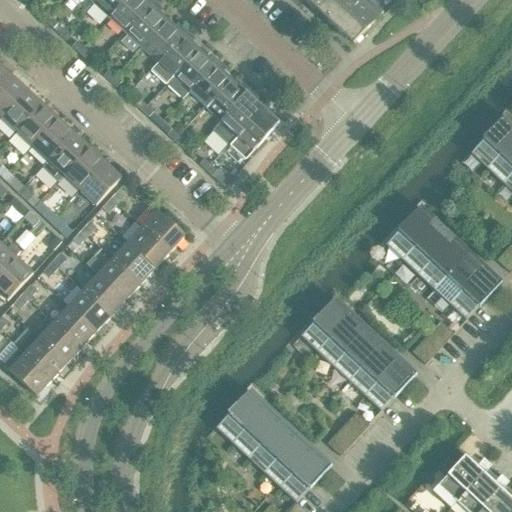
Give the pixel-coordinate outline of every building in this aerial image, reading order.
[(109,20),(127,0),(98,0),(93,5),(109,20)] [(125,35),(154,3),(150,0),(147,0),(146,2),(143,0),(127,0),(109,20),(125,35)] [(321,15),(335,0),(305,0),(304,2),(313,11),(315,10),(321,15)] [(335,31),(364,0),(335,0),(321,15),(327,21),(326,22),(335,31)] [(353,45),(383,14),(367,0),(364,0),(335,31),(345,40),(346,39),(353,45)] [(141,49),(167,22),(156,12),(159,8),(154,3),(125,35),(128,37),(122,44),(133,54),(139,47),(141,49)] [(51,20),(47,16),(45,14),(40,19),(47,25),(51,20)] [(57,25),(51,20),(47,25),(53,30),(57,25)] [(157,65),(186,33),(181,28),(177,32),(167,22),(141,49),(157,65)] [(166,87),(199,51),(188,41),(191,38),(186,33),(157,65),(158,65),(151,72),(166,87)] [(83,49),(76,43),(72,48),(78,54),(83,49)] [(84,60),(89,55),(83,49),(78,54),(84,60)] [(189,94),(218,63),(213,58),(210,61),(199,51),(166,87),(182,101),(189,94)] [(205,109),(230,81),(220,71),(223,67),(218,63),(189,94),(205,109)] [(0,87),(9,77),(0,68),(0,87)] [(110,83),(114,78),(108,72),(103,77),(110,83)] [(0,118),(25,92),(9,77),(0,87),(0,118)] [(121,84),(114,78),(110,83),(116,89),(121,84)] [(221,123),(250,92),(244,87),(241,91),(230,81),(205,109),(221,123)] [(0,119),(16,134),(41,106),(25,92),(0,118),(0,119)] [(230,145),(236,138),(262,110),(251,100),(255,97),(250,92),(221,123),(214,131),(230,145)] [(146,108),(140,102),(135,107),(142,113),(146,108)] [(32,149),(57,121),(41,106),(16,134),(32,149)] [(148,119),(153,114),(146,108),(142,113),(148,119)] [(246,161),(282,122),(276,117),(273,120),(262,110),(236,138),(238,139),(231,146),(246,161)] [(487,171),(511,143),(511,123),(505,118),(482,141),(483,142),(471,155),(487,171)] [(47,163),(73,136),(57,121),(32,149),(47,163)] [(178,137),(172,132),(167,137),(173,142),(178,137)] [(63,178),(89,150),(73,136),(47,163),(41,170),(57,185),(63,178)] [(184,143),(178,137),(173,142),(180,148),(184,143)] [(503,185),(511,175),(511,143),(487,171),(503,185)] [(79,193),(105,165),(89,150),(63,178),(79,193)] [(210,167),(203,161),(199,166),(205,172),(210,167)] [(96,208),(121,180),(105,165),(79,193),(96,208)] [(211,178),(216,173),(210,167),(205,172),(211,178)] [(511,193),(511,175),(503,185),(511,193)] [(24,189),(15,180),(9,187),(18,195),(24,189)] [(27,204),(33,197),(24,189),(18,195),(27,204)] [(116,207),(125,198),(119,192),(110,201),(116,207)] [(108,216),(116,207),(110,201),(102,210),(108,216)] [(30,214),(20,206),(14,212),(24,220),(30,214)] [(402,262),(437,225),(420,209),(397,233),(398,234),(393,239),(393,240),(386,247),(402,262)] [(49,224),(55,218),(46,210),(40,216),(49,224)] [(184,239),(157,213),(141,230),(169,255),(184,239)] [(33,229),(39,222),(30,214),(24,220),(33,229)] [(65,227),(55,218),(49,224),(59,233),(65,227)] [(87,239),(96,230),(89,224),(81,233),(87,239)] [(418,277),(453,239),(437,225),(402,262),(418,277)] [(169,255),(141,230),(127,246),(154,271),(169,255)] [(79,248),(87,239),(81,233),(72,242),(79,248)] [(62,244),(53,236),(47,242),(56,251),(62,244)] [(434,292),(469,254),(453,239),(418,277),(434,292)] [(0,278),(16,261),(0,246),(0,278)] [(154,271),(127,246),(112,261),(139,287),(154,271)] [(511,266),(511,254),(507,250),(502,256),(511,266)] [(450,306),(485,269),(469,254),(434,292),(450,306)] [(58,270),(66,261),(60,255),(51,264),(58,270)] [(509,275),(511,272),(511,266),(502,256),(496,263),(509,275)] [(112,261),(105,269),(94,258),(86,266),(97,277),(125,303),(139,287),(112,261)] [(0,297),(7,303),(32,276),(16,261),(0,278),(0,297)] [(49,279),(58,270),(51,264),(43,273),(49,279)] [(479,309),(500,286),(501,285),(485,269),(450,306),(466,322),(478,308),(479,309)] [(125,303),(97,277),(83,293),(110,319),(125,303)] [(28,302),(37,292),(30,287),(22,296),(28,302)] [(110,319),(83,293),(68,309),(95,334),(110,319)] [(20,311),(28,302),(22,296),(14,305),(20,311)] [(317,354),(352,316),(335,301),(312,324),(313,325),(301,338),(317,354)] [(95,334),(68,309),(53,325),(81,350),(95,334)] [(333,368),(368,331),(352,316),(317,354),(333,368)] [(81,350),(53,325),(47,319),(32,335),(66,366),(81,350)] [(448,342),(453,335),(440,323),(434,329),(448,342)] [(442,348),(448,342),(434,329),(428,335),(442,348)] [(349,383),(384,346),(368,331),(333,368),(349,383)] [(66,366),(32,335),(18,351),(51,382),(66,366)] [(436,354),(442,348),(428,335),(423,341),(436,354)] [(430,360),(436,354),(423,341),(417,348),(430,360)] [(365,398),(399,361),(384,346),(349,383),(365,398)] [(424,366),(430,360),(417,348),(411,354),(424,366)] [(36,399),(51,382),(18,351),(2,368),(36,399)] [(394,400),(415,378),(416,376),(399,361),(365,398),(381,413),(393,400),(394,400)] [(232,445),(267,408),(250,393),(227,416),(228,417),(222,423),(223,423),(216,430),(232,445)] [(248,460),(283,423),(267,408),(232,445),(248,460)] [(363,433),(368,427),(355,415),(349,421),(363,433)] [(357,439),(363,433),(349,421),(343,427),(357,439)] [(264,475),(299,438),(283,423),(248,460),(264,475)] [(351,446),(357,439),(343,427),(338,433),(351,446)] [(345,452),(351,446),(338,433),(332,439),(345,452)] [(280,490),(314,452),(299,438),(264,475),(280,490)] [(339,458),(345,452),(332,439),(326,446),(339,458)] [(450,511),(491,467),(483,460),(476,469),(465,459),(464,459),(455,450),(437,469),(446,478),(431,493),(450,511)] [(309,492),(330,470),(331,468),(314,452),(280,490),(296,505),(308,492),(309,492)] [(451,511),(481,511),(500,492),(501,492),(509,484),(501,477),(493,485),(483,476),(491,468),(491,467),(450,511),(451,511)] [(511,511),(511,500),(511,502),(501,492),(500,492),(481,511),(511,511)]
